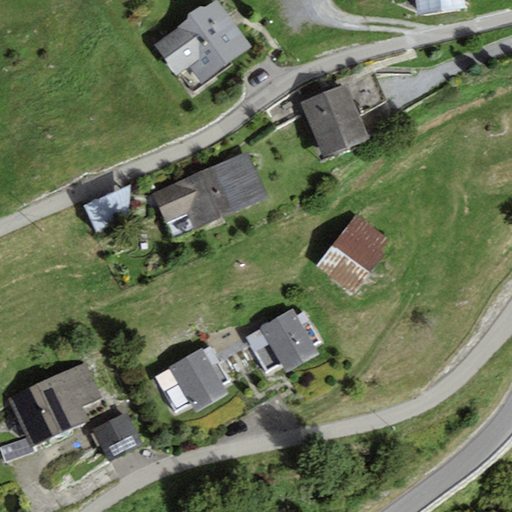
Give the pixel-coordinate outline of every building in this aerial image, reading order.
[(202,86),(252,47),(215,0),(214,0),(204,8),(200,7),(189,14),(188,20),(154,46),(178,77),(188,69),(202,86)] [(463,0),(415,0),(418,14),(465,8),(463,0)] [(367,141),(347,85),(301,103),(322,159),(367,141)] [(248,152),(152,194),(172,240),(268,198),(248,152)] [(83,206),(96,234),(126,220),(130,185),(83,206)] [(356,215),(316,267),(348,292),(352,295),(384,255),(380,251),(388,241),(356,215)] [(320,355),(314,346),(321,342),(304,313),(297,317),(292,309),(259,328),(260,330),(246,338),(266,372),(280,364),(287,375),(320,355)] [(229,395),(224,386),(230,382),(210,347),(203,351),(201,348),(168,368),(169,369),(154,378),(175,414),(190,405),(196,414),(229,395)] [(87,363),(7,399),(26,439),(30,448),(32,447),(90,421),(84,406),(103,398),(87,363)] [(127,413),(93,431),(110,464),(144,447),(127,413)] [(35,453),(32,447),(30,448),(26,439),(0,448),(5,463),(35,453)]
